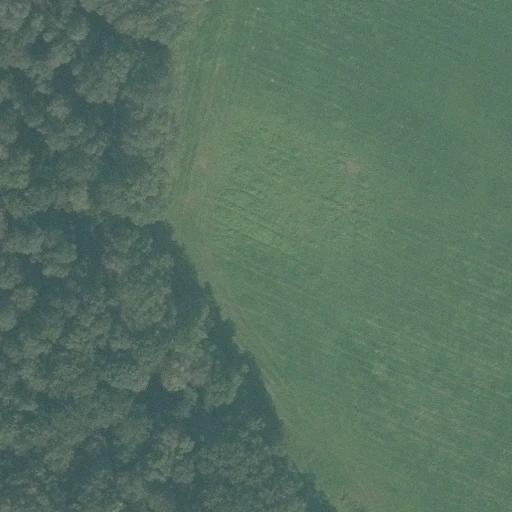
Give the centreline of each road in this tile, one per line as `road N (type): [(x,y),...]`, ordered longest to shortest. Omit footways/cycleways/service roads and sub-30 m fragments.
road 1 (track): [(207,511),(193,448),(74,179),(126,0)]
road 2 (track): [(0,339),(91,218),(0,146)]
